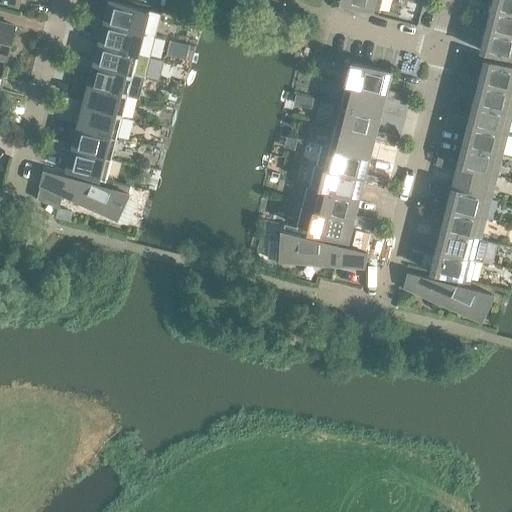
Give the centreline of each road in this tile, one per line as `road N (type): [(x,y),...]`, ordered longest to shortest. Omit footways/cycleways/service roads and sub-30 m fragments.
road 1 (residential): [(315,292),(377,307),(439,48)]
road 2 (residential): [(12,195),(63,0)]
